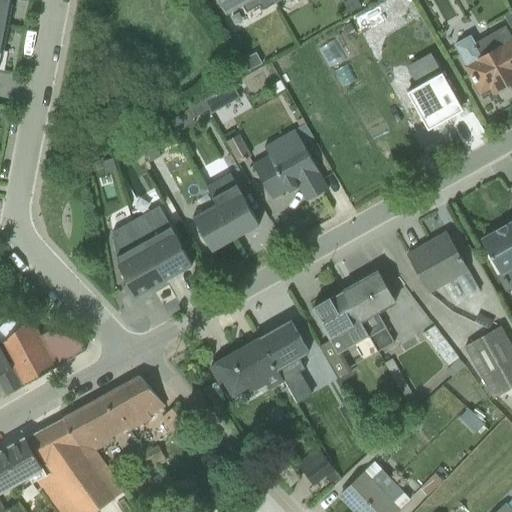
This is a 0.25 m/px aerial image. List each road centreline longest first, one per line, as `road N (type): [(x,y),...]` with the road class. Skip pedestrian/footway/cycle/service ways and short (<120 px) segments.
road 1 (unclassified): [(139,346),(511,142)]
road 2 (residential): [(128,351),(22,241),(61,0)]
road 3 (unclassified): [(292,511),(139,346)]
road 4 (unclassified): [(0,422),(128,351)]
